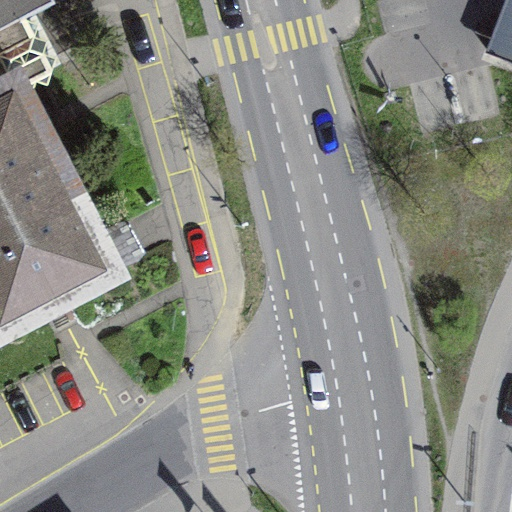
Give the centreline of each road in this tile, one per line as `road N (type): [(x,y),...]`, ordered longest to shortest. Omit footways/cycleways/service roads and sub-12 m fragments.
road 1 (primary): [(354,388),(259,0)]
road 2 (residential): [(63,511),(216,425),(354,388)]
road 3 (primary): [(369,511),(354,388)]
